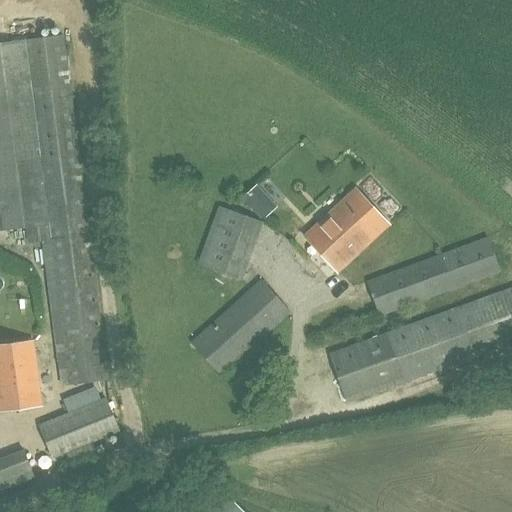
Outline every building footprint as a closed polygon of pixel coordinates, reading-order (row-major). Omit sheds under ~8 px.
[(22,27),(47,22),(46,15),(21,19),(22,27)] [(37,111),(73,106),(63,35),(26,40),(37,111)] [(26,40),(0,43),(0,138),(39,134),(26,40)] [(90,237),(73,106),(37,111),(39,134),(52,241),(90,237)] [(38,134),(0,138),(0,229),(25,226),(28,244),(52,241),(38,134)] [(356,188),(331,212),(363,247),(389,223),(356,188)] [(242,280),(263,221),(219,205),(197,263),(242,280)] [(363,247),(331,212),(305,236),(338,271),(363,247)] [(501,270),(489,236),(367,280),(380,316),(501,270)] [(90,238),(42,242),(61,387),(109,381),(90,238)] [(220,373),(290,310),(262,279),(192,342),(220,373)] [(511,341),(511,287),(457,307),(474,355),(511,341)] [(456,307),(386,332),(403,380),(474,355),(456,307)] [(386,332),(329,353),(346,401),(403,380),(386,332)] [(33,340),(0,344),(0,409),(42,404),(33,340)] [(117,427),(105,398),(41,425),(53,454),(117,427)] [(6,443),(0,445),(0,457),(10,453),(6,443)] [(24,450),(0,458),(0,488),(34,476),(24,450)] [(245,511),(229,496),(213,511),(245,511)]
